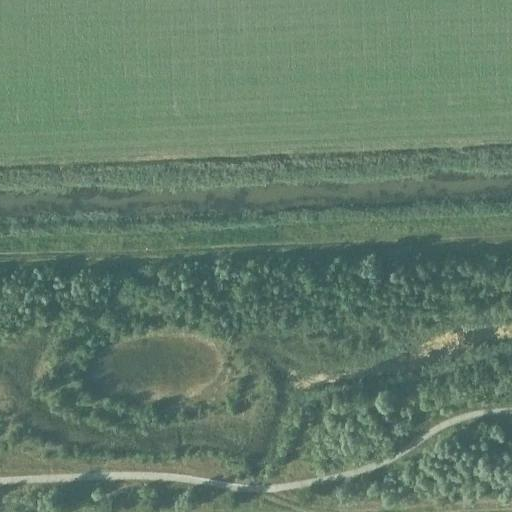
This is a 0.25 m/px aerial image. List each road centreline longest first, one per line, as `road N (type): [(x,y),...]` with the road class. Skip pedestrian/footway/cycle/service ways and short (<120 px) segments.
road 1 (track): [(511,241),(0,258)]
road 2 (track): [(125,254),(181,285),(302,328),(353,329),(511,287)]
road 3 (track): [(511,502),(265,511)]
